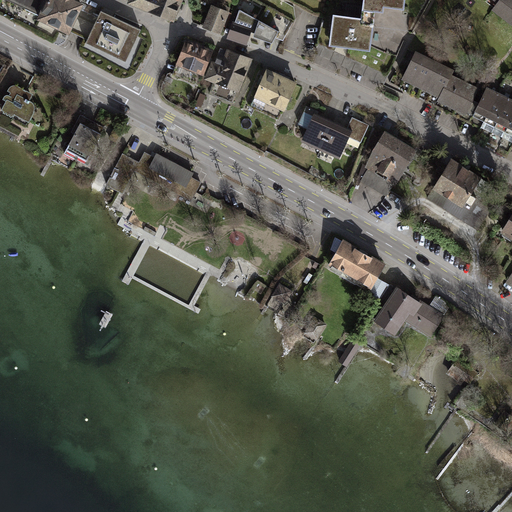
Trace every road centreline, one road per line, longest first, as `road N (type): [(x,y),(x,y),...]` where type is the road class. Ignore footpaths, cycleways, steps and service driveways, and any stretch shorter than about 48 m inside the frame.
road 1 (primary): [(511,325),(379,239),(134,105)]
road 2 (residential): [(179,28),(356,95),(511,174)]
road 3 (primary): [(134,105),(0,36)]
